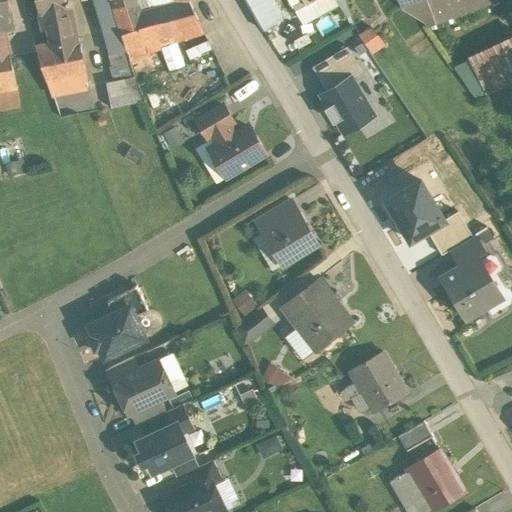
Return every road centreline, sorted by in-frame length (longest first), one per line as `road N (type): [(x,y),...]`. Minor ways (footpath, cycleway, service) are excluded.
road 1 (residential): [(314,155),(511,476)]
road 2 (residential): [(314,155),(41,316)]
road 3 (residential): [(41,316),(126,511)]
road 4 (residential): [(225,0),(314,155)]
